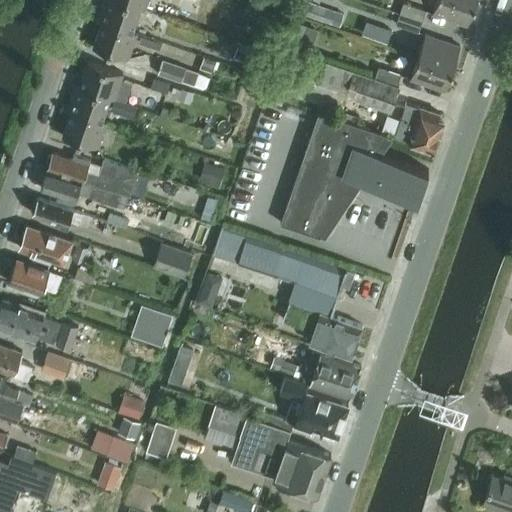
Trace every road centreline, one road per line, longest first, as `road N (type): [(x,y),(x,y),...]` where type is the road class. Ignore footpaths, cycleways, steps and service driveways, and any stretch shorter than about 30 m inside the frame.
road 1 (tertiary): [(367,379),(499,0)]
road 2 (residential): [(80,0),(0,231)]
road 3 (tertiary): [(322,511),(367,379)]
road 4 (residential): [(471,414),(511,284)]
